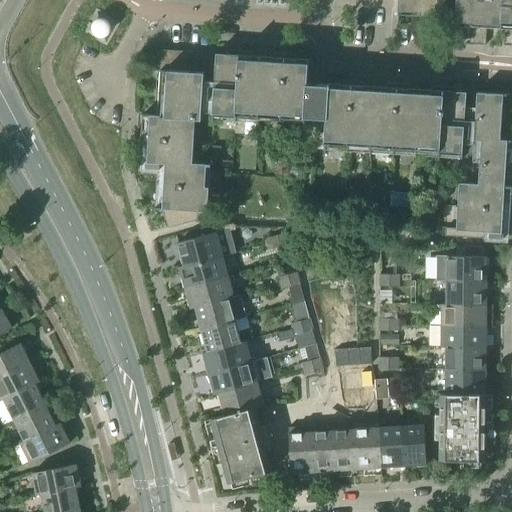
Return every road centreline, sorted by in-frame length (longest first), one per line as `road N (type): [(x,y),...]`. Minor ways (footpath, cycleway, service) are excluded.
road 1 (tertiary): [(164,511),(125,356),(0,94)]
road 2 (tertiary): [(0,154),(87,318),(116,391),(145,511)]
road 3 (residential): [(111,98),(148,10),(310,23)]
road 4 (residential): [(260,511),(511,492)]
road 5 (residential): [(310,23),(344,53),(441,62)]
